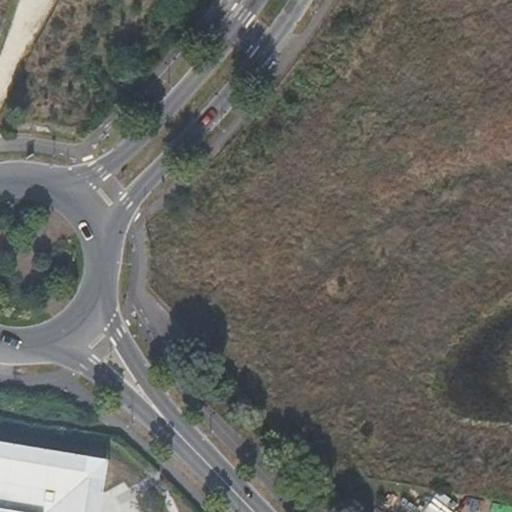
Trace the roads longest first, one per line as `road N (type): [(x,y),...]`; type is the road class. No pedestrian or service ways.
road 1 (tertiary): [(100,226),(236,91),(309,0)]
road 2 (tertiary): [(257,0),(206,64),(75,196)]
road 3 (tertiary): [(56,343),(189,441)]
road 4 (tertiary): [(189,441),(96,311)]
